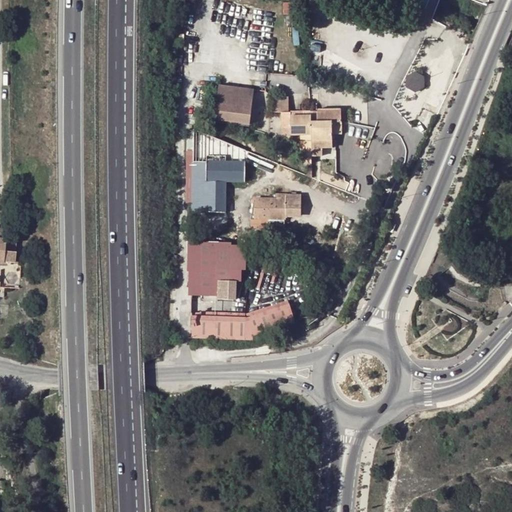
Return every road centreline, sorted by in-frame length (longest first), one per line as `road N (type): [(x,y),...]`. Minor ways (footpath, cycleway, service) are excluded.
road 1 (motorway): [(73,0),(83,511)]
road 2 (motorway): [(131,511),(121,0)]
road 3 (secondary): [(502,0),(348,346)]
road 4 (secondary): [(396,357),(392,315),(511,10)]
road 5 (unknown): [(180,374),(178,124),(205,15)]
road 6 (tertiary): [(0,368),(56,379),(263,371)]
road 7 (secondary): [(389,405),(472,380),(511,335)]
road 8 (secondary): [(511,325),(442,378),(399,364)]
